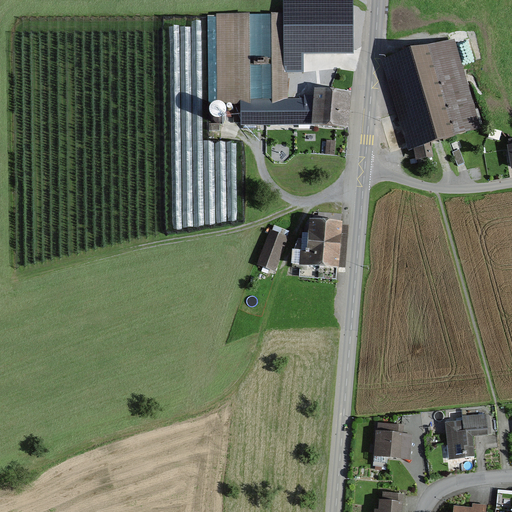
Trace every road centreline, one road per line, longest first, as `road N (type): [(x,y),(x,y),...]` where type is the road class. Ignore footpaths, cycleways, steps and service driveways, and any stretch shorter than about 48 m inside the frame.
road 1 (track): [(308,204),(254,357),(234,388),(195,410),(0,479)]
road 2 (tertiary): [(365,169),(337,511)]
road 3 (tertiary): [(377,0),(365,169)]
road 4 (residential): [(511,184),(434,188),(365,169)]
